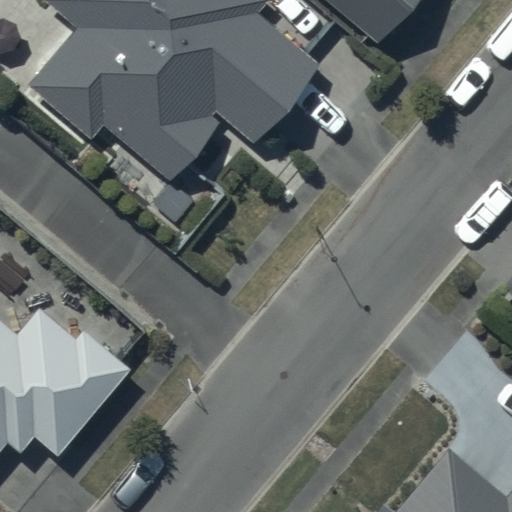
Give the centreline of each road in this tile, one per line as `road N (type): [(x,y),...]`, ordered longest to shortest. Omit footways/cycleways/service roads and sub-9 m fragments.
road 1 (residential): [(511,104),(275,388)]
road 2 (residential): [(0,154),(275,388)]
road 3 (residential): [(275,388),(169,511)]
